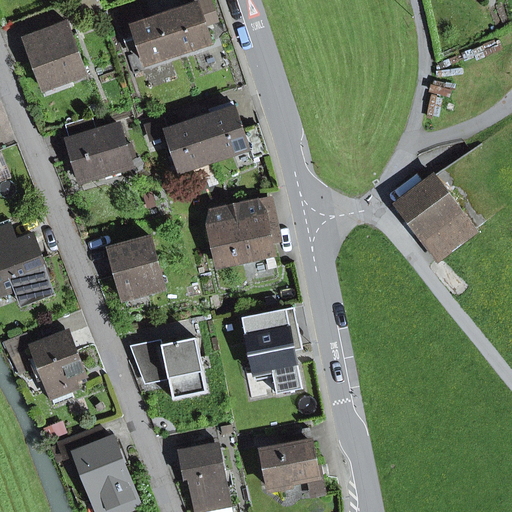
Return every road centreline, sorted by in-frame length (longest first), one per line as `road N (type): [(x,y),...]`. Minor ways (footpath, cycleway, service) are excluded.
road 1 (residential): [(0,64),(169,511)]
road 2 (tertiary): [(311,218),(370,511)]
road 3 (tertiary): [(251,0),(311,218)]
road 4 (residential): [(373,201),(511,376)]
road 5 (residential): [(416,0),(426,67),(411,145)]
